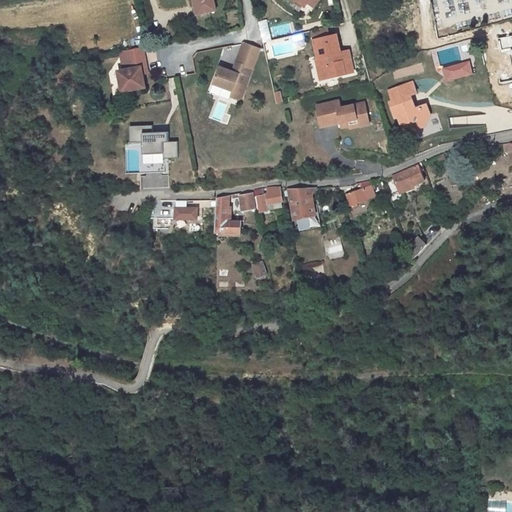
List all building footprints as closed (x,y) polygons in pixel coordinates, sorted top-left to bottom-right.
[(215,0),(194,0),(199,16),(218,11),(215,0)] [(343,59),(342,55),(338,36),(316,42),(321,60),(319,60),(321,68),(323,68),(326,80),(357,73),(353,57),(343,59)] [(241,100),(244,98),(261,48),(247,44),(236,73),(222,68),(217,84),(235,91),(234,95),(235,98),(241,100)] [(123,90),(142,87),(146,86),(143,75),(142,68),(148,67),(144,48),(136,49),(125,52),(128,71),(120,73),(123,90)] [(426,126),(432,114),(427,101),(417,105),(412,94),(419,92),(415,79),(388,89),(392,99),(389,100),(395,118),(398,117),(405,134),(426,126)] [(235,91),(217,84),(215,88),(234,95),(235,91)] [(274,104),(281,103),(279,91),(272,92),(274,104)] [(340,101),(318,106),(323,127),(341,122),(347,121),(348,126),(351,125),(351,127),(360,125),(359,120),(369,118),(365,102),(342,108),(340,101)] [(150,126),(125,126),(125,173),(162,172),(162,158),(176,158),(176,142),(163,142),(163,133),(150,133),(150,126)] [(417,178),(426,174),(420,165),(383,182),(392,194),(401,190),(399,187),(401,186),(414,180),(417,178)] [(363,188),(350,195),(356,206),(374,196),(371,191),(374,189),(372,182),(359,184),(360,187),(362,186),(363,188)] [(273,211),(286,209),(281,189),(272,188),(268,189),(273,211)] [(289,189),(292,202),(297,220),(317,215),(312,197),(310,188),(289,189)] [(263,221),(271,219),(264,190),(254,192),(260,218),(262,217),(263,221)] [(253,195),(241,197),(244,211),(256,209),(253,195)] [(217,210),(218,234),(224,234),(230,234),(244,233),(243,221),(233,221),(232,209),(232,196),(216,199),(217,210)] [(197,210),(171,209),(171,221),(197,222),(197,210)] [(327,260),(343,257),(340,238),(323,241),(327,260)] [(266,261),(257,265),(261,277),(270,274),(266,261)] [(49,354),(16,343),(13,354),(45,365),(49,354)]
